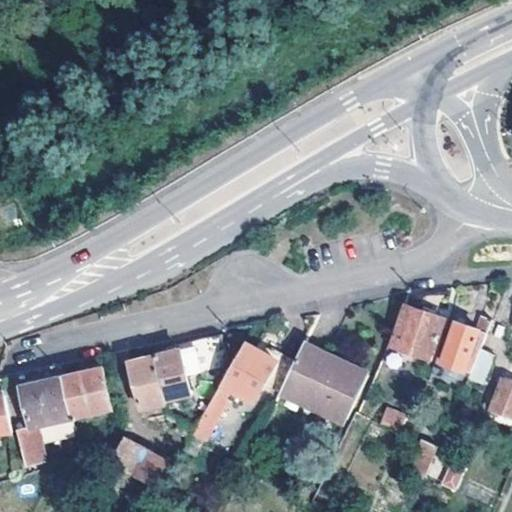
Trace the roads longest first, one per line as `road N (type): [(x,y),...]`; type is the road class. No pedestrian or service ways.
road 1 (residential): [(27,351),(410,265),(488,201)]
road 2 (secondary): [(307,148),(111,262),(0,308)]
road 3 (secondary): [(422,87),(307,148)]
road 4 (residential): [(307,148),(428,182)]
